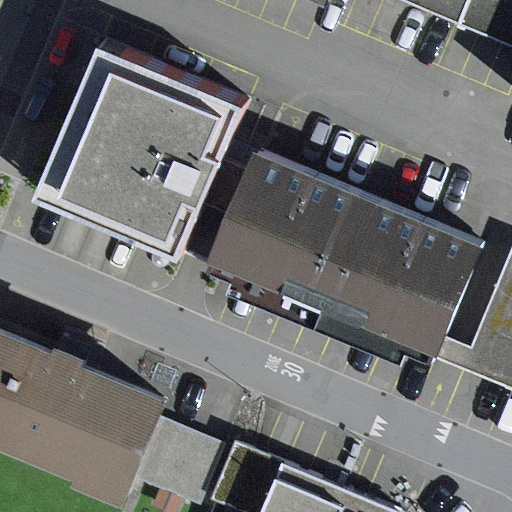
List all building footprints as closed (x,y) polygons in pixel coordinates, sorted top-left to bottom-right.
[(511,0),(374,0),(511,58),(511,0)] [(246,92),(104,33),(37,196),(179,254),(246,92)] [(476,250),(239,154),(195,263),(432,359),(476,250)] [(511,246),(502,242),(447,368),(511,393),(511,246)] [(161,408),(0,339),(0,460),(117,510),(161,408)] [(398,511),(269,461),(252,511),(398,511)]
